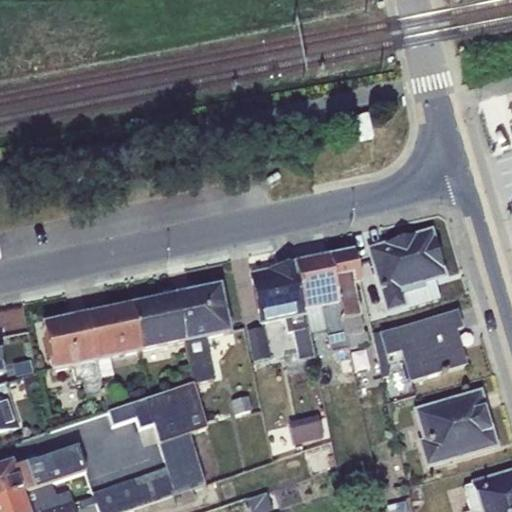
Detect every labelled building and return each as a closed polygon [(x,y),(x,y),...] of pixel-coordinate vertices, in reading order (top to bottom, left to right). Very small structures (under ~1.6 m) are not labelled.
[(383,246),(368,251),(371,260),(388,316),(407,310),(403,297),(426,291),(424,284),(434,281),(444,277),(430,232),(383,246)] [(361,287),(353,254),(328,259),(348,352),(369,347),(366,334),(362,335),(352,289),(361,287)] [(348,352),(328,259),(294,267),(309,336),(325,332),(330,356),(348,353),(348,352)] [(309,336),(294,267),(267,272),(267,274),(250,277),(260,327),(284,323),(287,336),(293,334),(297,356),(284,359),(288,375),(316,369),(309,336)] [(403,297),(407,310),(440,301),(434,281),(424,284),(426,291),(403,297)] [(218,289),(174,299),(184,347),(193,387),(209,383),(210,386),(213,385),(213,382),(214,382),(206,342),(228,338),(218,289)] [(184,347),(174,299),(130,308),(140,356),(184,347)] [(140,356),(130,308),(86,318),(102,396),(106,415),(150,400),(144,389),(112,400),(109,386),(114,385),(109,362),(140,356)] [(379,334),(373,335),(383,379),(390,378),(385,359),(400,355),(410,385),(464,368),(464,366),(463,366),(453,333),(460,331),(454,314),(380,336),(379,334)] [(102,396),(86,318),(42,327),(52,376),(72,371),(75,386),(83,384),(86,400),(102,396)] [(264,330),(245,334),(251,365),(270,361),(264,330)] [(36,377),(21,381),(25,397),(41,393),(36,377)] [(6,385),(0,387),(0,435),(19,430),(6,385)] [(150,400),(106,415),(111,430),(135,422),(139,432),(154,428),(165,471),(174,497),(204,487),(189,437),(208,431),(193,387),(150,400)] [(479,395),(413,415),(421,442),(416,443),(424,468),(494,448),(479,395)] [(248,399),(231,404),(234,418),(252,414),(248,399)] [(317,416),(286,424),(292,447),(323,439),(317,416)] [(12,464),(0,468),(0,502),(50,486),(84,474),(77,450),(14,470),(12,464)] [(97,511),(129,511),(174,497),(165,471),(91,496),(97,511)] [(511,511),(511,473),(463,488),(469,511),(511,511)] [(50,486),(0,502),(0,511),(51,511),(70,506),(72,505),(68,493),(54,497),(50,486)] [(272,511),(266,494),(247,501),(250,511),(272,511)]
